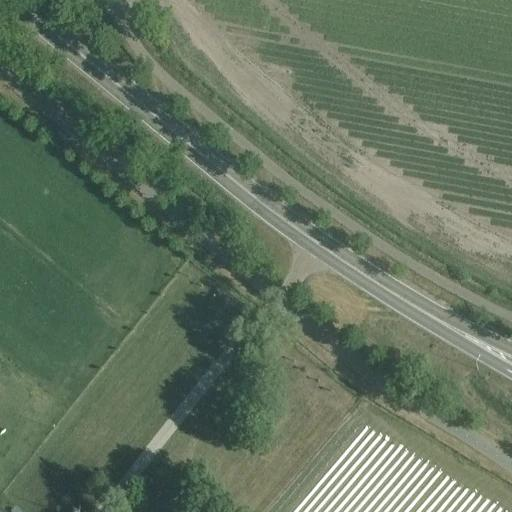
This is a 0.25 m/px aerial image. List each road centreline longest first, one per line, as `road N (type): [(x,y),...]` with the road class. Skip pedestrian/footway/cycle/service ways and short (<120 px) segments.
road 1 (unknown): [(100,8),(511,77)]
road 2 (secondary): [(311,247),(6,0)]
road 3 (unclassified): [(111,511),(311,247)]
road 4 (secondary): [(367,282),(511,375)]
road 5 (secondary): [(511,353),(367,282)]
